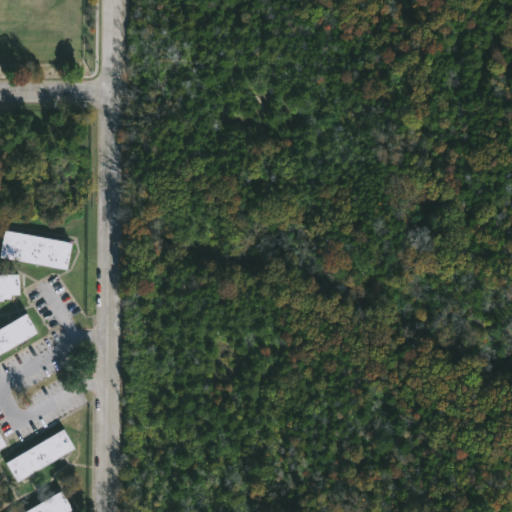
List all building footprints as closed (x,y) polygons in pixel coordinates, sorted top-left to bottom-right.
[(70,242),(65,269),(0,256),(0,238),(2,229),(70,242)] [(0,272),(14,272),(15,293),(6,293),(6,297),(0,297),(0,272)] [(0,350),(0,324),(22,312),(33,331),(0,350)] [(62,455),(15,482),(4,463),(62,429),(73,448),(62,455)] [(67,511),(25,511),(60,491),(71,510),(67,511)]
